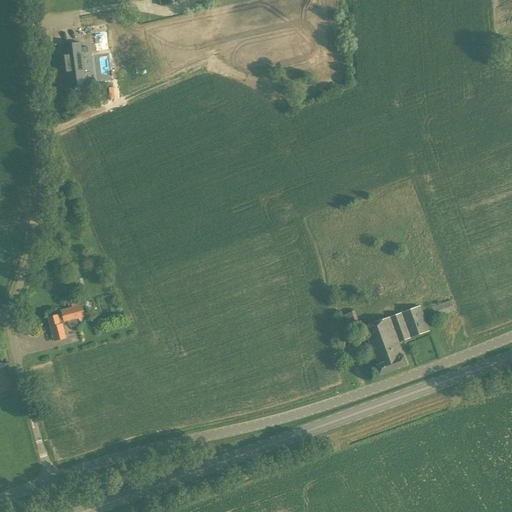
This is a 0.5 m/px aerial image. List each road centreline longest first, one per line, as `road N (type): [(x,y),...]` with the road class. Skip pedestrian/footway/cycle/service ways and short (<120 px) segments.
road 1 (unclassified): [(48,480),(7,324),(47,206),(28,0)]
road 2 (unclassified): [(48,480),(196,433),(275,419),(511,337)]
road 3 (secondary): [(83,511),(511,357)]
